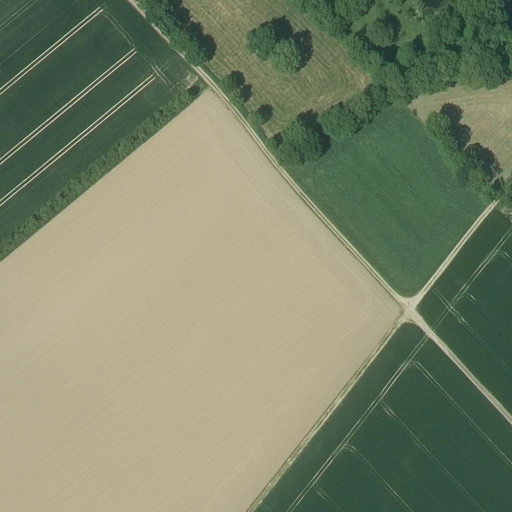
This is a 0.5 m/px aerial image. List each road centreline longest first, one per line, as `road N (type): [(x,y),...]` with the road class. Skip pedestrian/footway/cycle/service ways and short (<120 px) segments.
road 1 (track): [(131,0),(408,309)]
road 2 (track): [(274,164),(394,81),(452,67),(511,66)]
road 3 (track): [(408,309),(247,511)]
road 4 (track): [(511,184),(408,309)]
road 5 (track): [(511,422),(408,309)]
